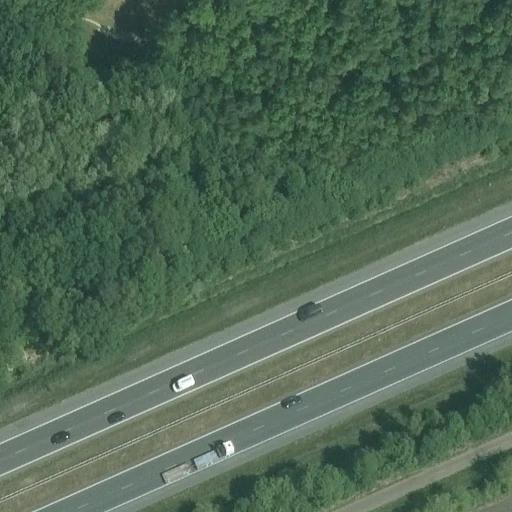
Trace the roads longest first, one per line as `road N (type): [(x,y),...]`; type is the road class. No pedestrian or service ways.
road 1 (motorway): [(511,231),(0,459)]
road 2 (motorway): [(69,511),(511,315)]
road 3 (unclassified): [(402,511),(511,462)]
